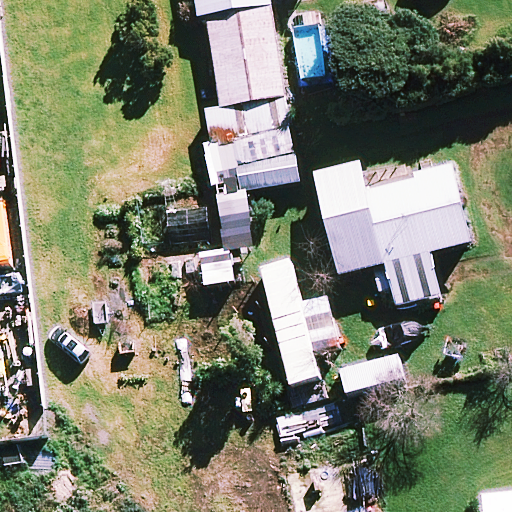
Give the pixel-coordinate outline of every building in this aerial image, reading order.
[(293,132),(271,0),(198,0),(202,21),(209,19),(224,115),(210,117),(214,144),(293,132)] [(303,186),(297,153),(248,162),(254,195),(303,186)] [(474,247),(455,174),(370,196),(363,169),(319,181),(345,280),(377,271),(388,312),(443,298),(433,258),(474,247)] [(304,309),(293,266),(265,273),(294,389),(323,382),(315,349),(341,343),(331,303),(304,309)] [(380,511),(371,460),(328,468),(299,474),(305,511),(380,511)] [(511,511),(511,498),(488,500),(489,511),(511,511)]
